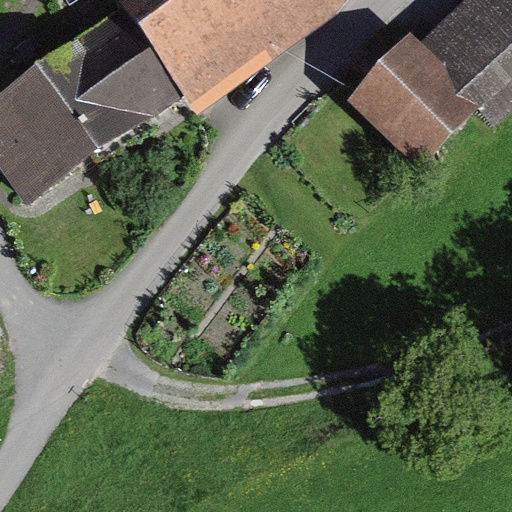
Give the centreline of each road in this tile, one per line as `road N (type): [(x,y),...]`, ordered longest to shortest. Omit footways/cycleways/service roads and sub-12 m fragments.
road 1 (unclassified): [(63,387),(270,106),(388,0)]
road 2 (track): [(91,349),(177,392),(243,395),(351,383),(511,331)]
road 3 (unclassified): [(63,387),(0,251)]
